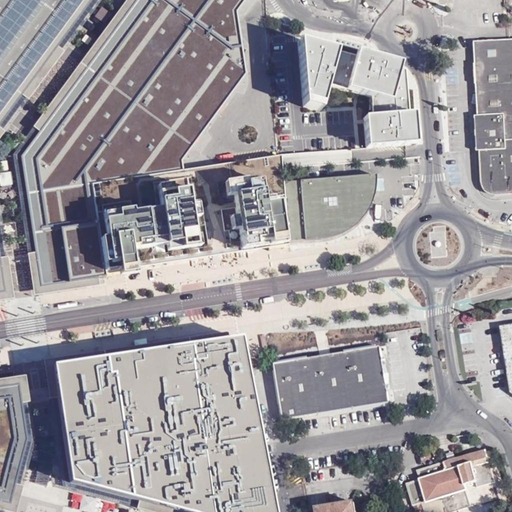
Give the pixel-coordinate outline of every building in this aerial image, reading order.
[(0,0),(0,293),(4,293),(0,268),(0,124),(21,97),(57,48),(92,0),(0,0)] [(126,0),(15,149),(39,289),(105,279),(104,272),(286,244),(279,156),(182,171),(181,162),(246,78),(237,5),(241,0),(126,0)] [(110,14),(101,7),(94,17),(103,24),(110,14)] [(495,191),(495,196),(511,195),(511,40),(480,42),(483,116),(478,116),(475,116),(476,143),(476,151),(480,151),(482,184),(487,184),(495,191)] [(483,116),(480,42),(475,42),(478,116),(483,116)] [(406,72),(299,43),(305,107),(320,113),(326,88),(370,99),(374,118),(365,120),(367,149),(413,147),(406,72)] [(10,172),(0,173),(0,184),(0,186),(12,184),(10,172)] [(282,184),(288,243),(306,241),(340,237),(347,235),(354,231),(362,225),(365,221),(370,215),(373,207),(376,198),(376,190),(375,176),(282,184)] [(490,197),(495,196),(495,191),(487,184),(482,184),(482,189),(483,192),(485,195),(487,196),(490,197)] [(511,393),(511,326),(501,328),(511,394),(511,393)] [(273,511),(235,336),(117,353),(46,363),(63,481),(183,511),(273,511)] [(272,365),(280,421),(386,404),(377,348),(272,365)] [(15,511),(22,487),(15,485),(10,505),(0,502),(0,387),(18,385),(21,403),(29,402),(25,376),(0,380),(0,510),(6,511),(15,511)] [(18,385),(0,387),(0,502),(10,505),(15,485),(26,440),(21,403),(18,385)] [(505,511),(487,447),(413,468),(416,477),(402,481),(410,511),(505,511)] [(356,511),(354,499),(312,505),(313,511),(356,511)]
